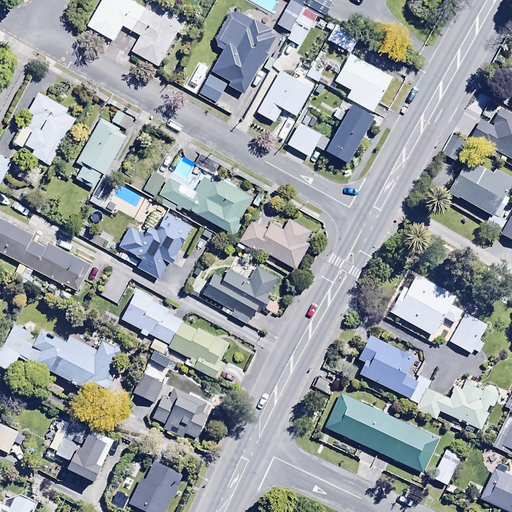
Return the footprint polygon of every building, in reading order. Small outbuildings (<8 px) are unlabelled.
[(131,31),(144,9),(129,0),(101,0),(86,26),(112,42),(121,26),(131,31)] [(300,0),(284,0),(276,14),(287,21),(300,0)] [(306,0),(304,5),(324,16),(332,1),(329,0),(306,0)] [(144,9),(131,31),(139,37),(130,52),(156,67),(178,31),(170,27),(171,25),(144,9)] [(222,49),(210,70),(229,81),(226,85),(243,94),(276,35),(268,31),(270,28),(237,11),(229,12),(214,39),(216,46),(222,49)] [(300,15),(286,39),(289,41),(282,53),(290,58),(297,45),(299,47),(311,27),(303,22),(306,18),(300,15)] [(389,65),(349,43),(334,72),(349,80),(345,87),(370,100),(389,65)] [(310,79),(279,60),(254,101),(274,113),(282,99),(293,106),(310,79)] [(225,84),(207,74),(197,92),(215,102),(225,84)] [(37,92),(26,112),(32,115),(26,127),(22,125),(12,143),(21,148),(23,143),(32,148),(30,153),(42,160),(41,162),(48,166),(75,119),(64,113),(67,109),(37,92)] [(475,143),(511,163),(511,161),(511,113),(504,109),(499,117),(492,113),(475,143)] [(117,110),(110,122),(125,131),(132,119),(117,110)] [(307,146),(320,124),(297,112),(285,134),(307,146)] [(100,118),(75,162),(81,166),(74,179),(92,189),(100,174),(103,176),(126,136),(117,132),(119,128),(100,118)] [(511,177),(468,153),(446,193),(491,218),(494,212),(499,214),(507,199),(504,197),(511,181),(511,177)] [(0,154),(0,183),(12,161),(0,154)] [(194,165),(187,177),(197,182),(203,170),(194,165)] [(153,172),(143,190),(153,197),(164,179),(153,172)] [(168,177),(158,194),(160,195),(157,201),(178,212),(181,208),(189,212),(190,211),(233,236),(241,223),(237,221),(250,198),(213,176),(211,181),(204,177),(195,192),(168,177)] [(128,226),(117,246),(140,258),(135,267),(158,279),(167,263),(169,264),(189,226),(164,212),(155,229),(147,225),(142,234),(128,226)] [(0,254),(18,264),(11,278),(25,285),(33,271),(61,286),(62,285),(76,292),(90,265),(47,242),(44,248),(29,240),(32,234),(0,218),(0,254)] [(237,242),(256,252),(258,250),(295,270),(313,237),(309,234),(310,232),(287,219),(281,230),(269,223),(266,229),(249,220),(237,242)] [(203,229),(197,238),(207,244),(213,235),(203,229)] [(199,294),(223,308),(221,311),(246,326),(255,310),(260,313),(270,296),(267,294),(276,278),(256,267),(248,281),(226,269),(221,279),(211,273),(199,294)] [(402,288),(388,313),(431,337),(441,319),(452,326),(460,312),(450,306),(455,297),(414,275),(406,290),(402,288)] [(166,312),(168,310),(151,301),(152,299),(136,290),(120,320),(140,331),(138,334),(146,338),(148,335),(168,346),(167,348),(186,359),(183,365),(213,381),(221,365),(216,363),(226,343),(197,328),(195,331),(181,323),(182,321),(166,312)] [(465,314),(448,343),(470,355),(472,351),(477,354),(484,342),(479,339),(487,326),(465,314)] [(36,338),(13,324),(0,346),(0,368),(10,373),(17,358),(104,400),(116,371),(110,369),(115,358),(120,357),(119,347),(113,348),(100,341),(94,351),(70,336),(65,343),(42,329),(36,338)] [(416,405),(426,389),(429,382),(418,377),(416,380),(405,374),(413,358),(368,336),(356,360),(364,363),(358,374),(408,399),(407,400),(416,405)] [(150,393),(160,376),(142,366),(132,384),(150,393)] [(316,377),(311,387),(323,393),(328,383),(316,377)] [(426,389),(416,405),(414,410),(435,421),(439,412),(466,425),(463,429),(472,433),(474,428),(479,431),(487,414),(485,413),(488,406),(492,408),(497,397),(494,389),(488,385),(481,389),(465,380),(460,390),(454,386),(447,399),(426,389)] [(206,404),(172,388),(168,398),(162,396),(151,419),(163,424),(161,429),(181,438),(183,434),(196,440),(206,417),(201,415),(206,404)] [(339,394),(323,428),(422,474),(438,440),(339,394)] [(511,404),(508,402),(492,437),(511,446),(511,404)] [(0,441),(6,445),(18,421),(0,413),(0,441)] [(65,468),(92,482),(114,440),(73,419),(67,430),(59,426),(48,449),(55,452),(54,455),(68,462),(65,468)] [(460,448),(444,441),(431,469),(446,476),(460,448)] [(183,469),(148,451),(126,494),(161,511),(183,469)] [(495,469),(493,468),(478,499),(503,511),(511,511),(511,477),(504,473),(506,468),(498,464),(495,469)] [(0,511),(32,511),(35,506),(15,497),(7,511),(2,509),(4,505),(0,503),(0,511)]
